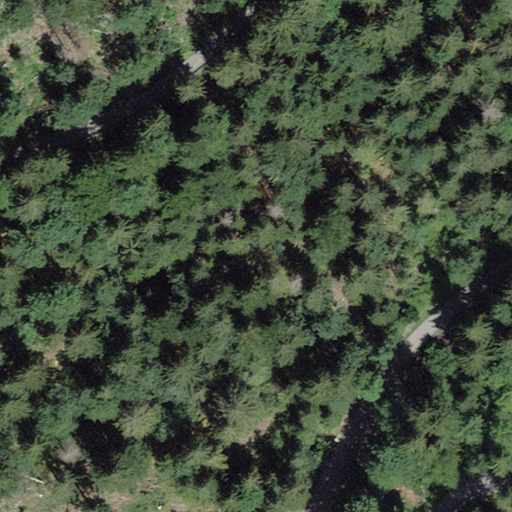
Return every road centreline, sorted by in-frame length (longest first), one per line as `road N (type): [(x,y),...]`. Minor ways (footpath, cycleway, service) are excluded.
road 1 (residential): [(511,265),(446,309),(405,350),(315,511)]
road 2 (residential): [(0,162),(129,110),(273,0)]
